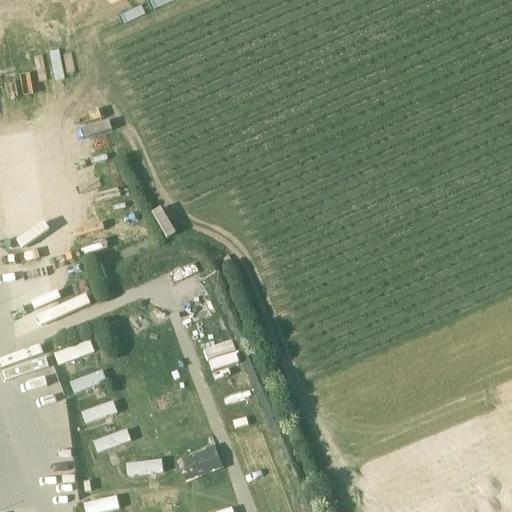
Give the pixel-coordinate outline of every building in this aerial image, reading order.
[(203,348),(210,369),(240,359),(233,338),(203,348)] [(56,364),(94,357),(91,343),(53,351),(56,364)] [(102,371),(69,383),(73,395),(106,383),(102,371)] [(172,395),(155,401),(159,412),(176,405),(172,395)] [(511,511),(511,397),(278,496),(284,511),(511,511)] [(113,402),(80,413),(85,425),(117,414),(113,402)] [(96,453),(131,444),(128,431),(92,440),(96,453)] [(186,483),(223,469),(214,446),(177,460),(186,483)] [(126,465),(127,477),(163,472),(161,460),(126,465)] [(176,492),(141,493),(142,506),(176,505),(176,492)] [(84,511),(108,511),(119,509),(116,496),(82,504),(84,511)]
